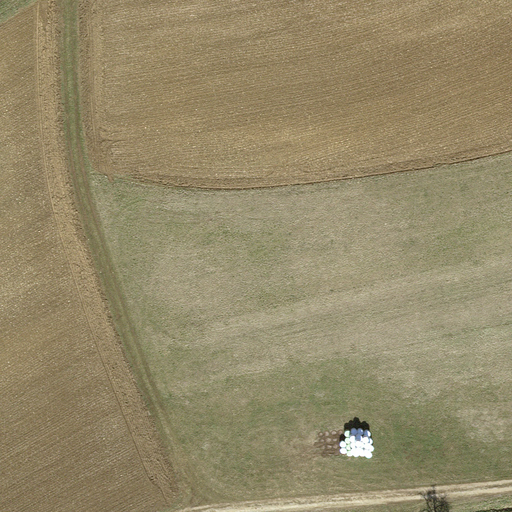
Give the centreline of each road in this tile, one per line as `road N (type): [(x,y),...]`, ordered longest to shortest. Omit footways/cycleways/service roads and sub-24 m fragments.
road 1 (track): [(202,511),(102,242),(58,0)]
road 2 (track): [(213,511),(511,486)]
